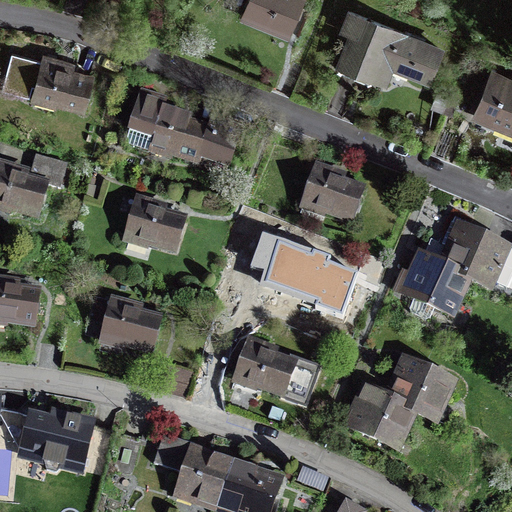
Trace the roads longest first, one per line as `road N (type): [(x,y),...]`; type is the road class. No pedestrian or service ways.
road 1 (residential): [(511,202),(81,31),(0,14)]
road 2 (residential): [(412,511),(249,432),(138,398),(0,377)]
